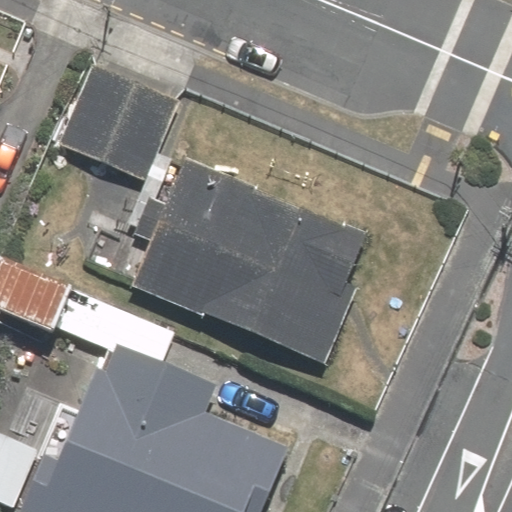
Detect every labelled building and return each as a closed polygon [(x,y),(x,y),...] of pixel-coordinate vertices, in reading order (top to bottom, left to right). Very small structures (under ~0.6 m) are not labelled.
[(183,108),(96,70),(61,149),(149,187),(183,108)] [(211,322),(327,371),(361,294),(353,290),(372,242),(188,166),(170,210),(153,203),(138,241),(154,248),(135,294),(209,325),(211,322)] [(82,297),(10,268),(0,291),(0,335),(3,337),(9,325),(62,347),(82,297)] [(49,463),(27,511),(271,511),(296,456),(211,422),(223,394),(122,353),(113,379),(101,374),(64,469),(49,463)] [(0,507),(11,511),(17,511),(41,455),(0,438),(0,507)]
